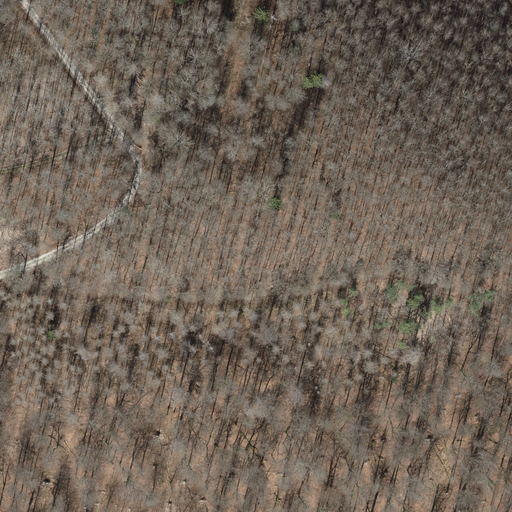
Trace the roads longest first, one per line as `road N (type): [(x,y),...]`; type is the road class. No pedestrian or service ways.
road 1 (track): [(0,282),(231,306),(395,274)]
road 2 (track): [(0,276),(69,247),(123,206),(142,168),(23,0)]
road 3 (track): [(124,0),(147,110),(125,135)]
road 4 (track): [(0,170),(125,135)]
